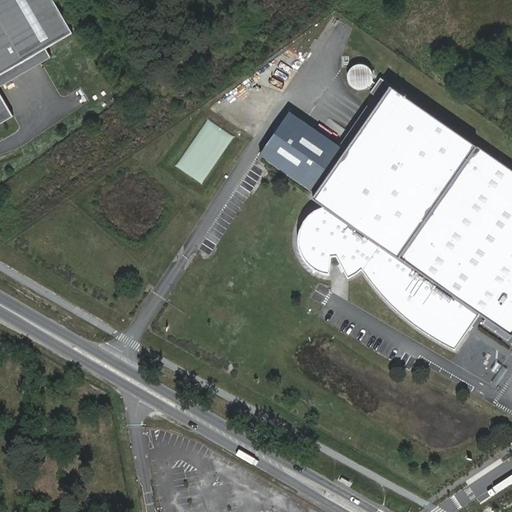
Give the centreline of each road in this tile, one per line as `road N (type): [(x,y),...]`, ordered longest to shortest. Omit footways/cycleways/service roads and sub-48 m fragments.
road 1 (primary): [(376,511),(47,330)]
road 2 (primary): [(47,330),(342,511)]
road 3 (unknown): [(141,511),(109,375)]
